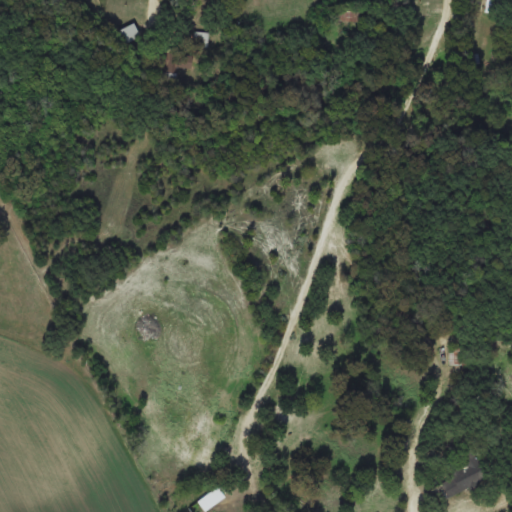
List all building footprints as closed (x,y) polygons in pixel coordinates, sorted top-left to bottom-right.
[(119,29),(125,43),(140,36),(134,23),(119,29)] [(210,30),(195,31),(197,48),(211,46),(210,30)] [(473,346),(452,346),(451,364),(473,364),(473,346)] [(475,457),(438,476),(448,496),(486,477),(475,457)] [(204,511),(228,496),(221,485),(197,500),(204,511)]
